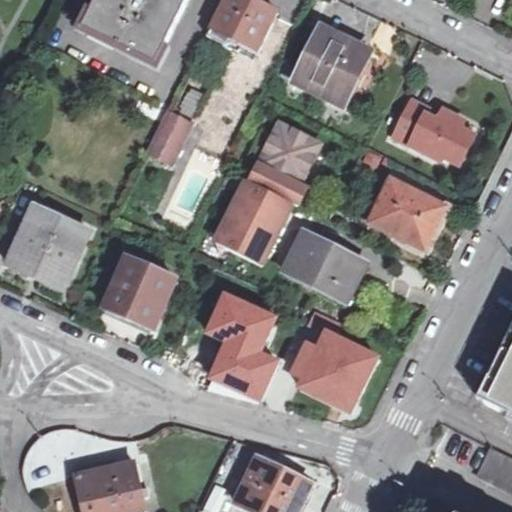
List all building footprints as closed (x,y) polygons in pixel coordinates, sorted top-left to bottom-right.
[(125,50),(153,63),(183,0),(99,0),(85,29),(115,46),(115,48),(124,53),(125,50)] [(241,42),(257,51),(274,15),(244,0),(224,0),(205,38),(235,53),(238,48),(241,42)] [(324,22),(298,76),(338,94),(355,60),(361,64),(370,45),(324,22)] [(407,105),(391,139),(437,162),(441,155),(459,163),(469,141),(456,135),(461,124),(440,113),(435,124),(423,118),(425,115),(407,105)] [(180,118),(168,112),(153,142),(166,148),(180,118)] [(317,150),(277,130),(247,187),(290,209),(299,214),(309,195),(297,188),(317,150)] [(417,199),(392,186),(387,184),(366,229),(421,254),(442,212),(417,199)] [(247,187),(244,186),(210,252),(256,275),(290,209),(247,187)] [(9,271),(60,295),(88,239),(35,215),(9,271)] [(280,279),(355,316),(376,275),(301,237),(280,279)] [(108,313),(152,335),(175,287),(130,265),(108,313)] [(275,319),(227,299),(210,337),(231,345),(215,383),(261,402),(277,364),(259,357),(275,319)] [(297,394),(346,419),(374,365),(324,340),(315,358),(305,353),(292,379),(302,384),(297,394)] [(511,340),(481,403),(511,418),(511,340)] [(475,478),(511,496),(511,459),(489,448),(475,478)] [(235,504),(251,511),(298,511),(310,490),(256,463),(235,504)] [(135,497),(130,469),(72,481),(78,511),(138,511),(137,505),(144,503),(142,496),(135,497)] [(204,511),(222,511),(230,492),(214,487),(204,511)]
